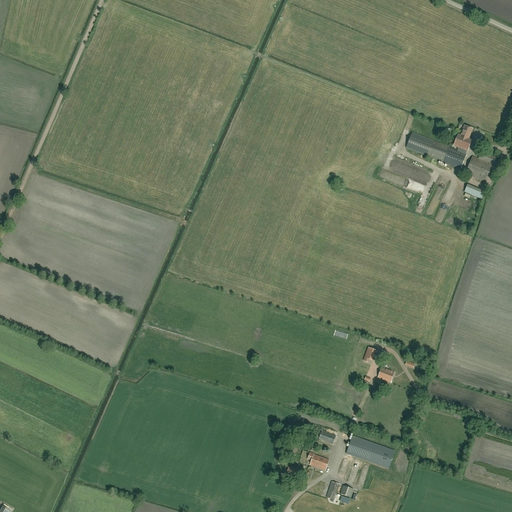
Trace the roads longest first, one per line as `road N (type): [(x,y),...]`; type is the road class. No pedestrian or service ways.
road 1 (track): [(0,236),(102,0)]
road 2 (track): [(256,53),(408,114),(405,135)]
road 3 (track): [(511,432),(430,396),(437,382),(511,404)]
road 4 (track): [(187,224),(29,169)]
